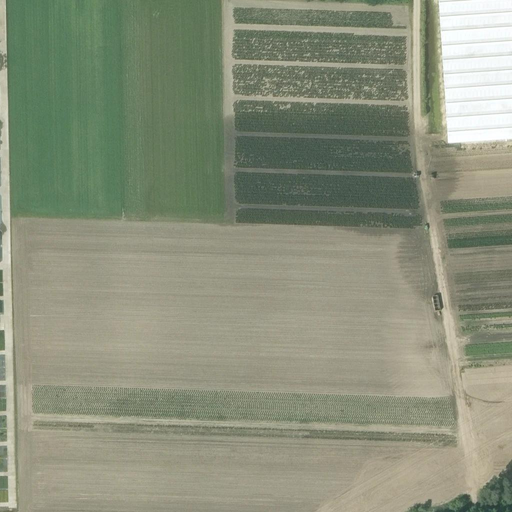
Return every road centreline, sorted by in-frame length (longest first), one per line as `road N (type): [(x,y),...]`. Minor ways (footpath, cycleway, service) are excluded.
road 1 (track): [(415,0),(414,140),(476,511)]
road 2 (track): [(0,506),(13,505),(0,10)]
